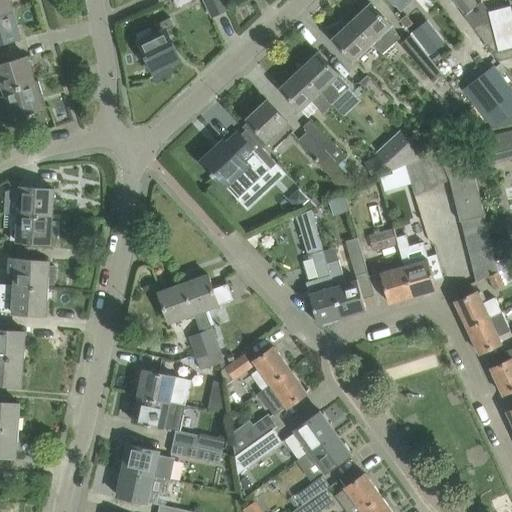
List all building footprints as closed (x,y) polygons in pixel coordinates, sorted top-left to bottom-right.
[(0,0),(0,15),(13,11),(9,0),(0,0)] [(203,0),(211,16),(227,8),(223,0),(203,0)] [(391,0),(396,5),(400,9),(410,0),(391,0)] [(498,62),(511,58),(511,11),(510,6),(488,11),(480,1),(478,3),(475,0),(452,0),(465,16),(498,62)] [(351,21),(372,43),(382,54),(401,37),(390,26),(391,25),(370,3),(351,21)] [(0,43),(21,37),(13,11),(0,15),(0,43)] [(407,21),(431,52),(438,47),(414,16),(407,21)] [(154,72),(179,59),(165,30),(174,26),(170,17),(150,27),(153,35),(139,42),(145,55),(144,56),(146,59),(147,59),(154,72)] [(351,21),(332,38),(353,61),(364,50),(366,53),(372,47),(370,45),(372,43),(351,21)] [(441,75),(427,57),(410,34),(399,43),(431,83),(441,75)] [(349,85),(318,52),(299,70),(320,92),(331,105),(341,96),(349,85)] [(0,92),(35,81),(27,56),(0,64),(0,92)] [(511,89),(494,66),(464,89),(493,127),(511,112),(511,89)] [(299,70),(280,88),(301,110),(311,100),(323,112),(331,105),(320,92),(299,70)] [(367,75),(359,82),(382,108),(390,100),(367,75)] [(38,81),(35,82),(3,91),(0,92),(0,105),(3,109),(8,125),(7,125),(7,126),(28,120),(25,113),(43,108),(39,97),(43,96),(38,81)] [(287,122),(267,100),(246,119),(248,121),(242,127),(261,147),(267,141),(274,148),(293,131),(286,123),(287,122)] [(306,131),(339,166),(347,157),(311,118),(302,126),(306,131)] [(392,168),(424,154),(402,130),(377,152),(392,168)] [(511,130),(481,138),(488,166),(511,159),(511,130)] [(297,139),(332,177),(331,178),(345,193),(358,187),(339,166),(306,131),(297,139)] [(270,169),(237,132),(226,143),(223,140),(201,160),(211,171),(210,172),(213,176),(215,175),(237,199),(270,169)] [(465,138),(438,151),(451,180),(455,199),(479,192),(465,138)] [(440,185),(451,180),(438,151),(427,156),(440,185)] [(427,156),(416,160),(429,190),(440,185),(427,156)] [(415,196),(429,190),(416,160),(405,165),(415,196)] [(19,201),(18,214),(52,216),(54,189),(20,187),(10,190),(9,200),(19,201)] [(292,194),(292,202),(302,213),(310,210),(316,207),(299,188),(292,194)] [(455,199),(461,220),(484,215),(479,192),(455,199)] [(50,243),(52,216),(18,214),(17,228),(11,228),(10,240),(50,243)] [(461,220),(464,233),(487,227),(484,215),(461,220)] [(464,233),(467,245),(490,239),(487,227),(464,233)] [(372,251),(397,244),(393,228),(368,235),(372,251)] [(313,268),(326,264),(318,236),(305,240),(313,268)] [(355,276),(367,273),(357,239),(345,242),(355,276)] [(467,245),(470,257),(493,251),(490,239),(467,245)] [(470,257),(473,269),(496,263),(496,260),(495,260),(493,251),(470,257)] [(14,272),(13,286),(48,288),(48,284),(54,284),(55,266),(49,266),(49,261),(9,259),(8,271),(14,272)] [(428,259),(404,266),(413,296),(437,289),(428,259)] [(341,317),(344,316),(366,310),(357,280),(345,283),(339,260),(326,264),(333,287),(341,317)] [(498,271),(487,276),(494,290),(511,281),(511,279),(503,260),(496,260),(496,263),(498,271)] [(487,276),(498,271),(496,263),(473,269),(476,281),(487,276)] [(389,303),(413,296),(404,266),(380,273),(389,303)] [(208,275),(183,283),(190,304),(193,314),(218,305),(208,275)] [(190,304),(183,283),(158,292),(169,322),(193,314),(190,304)] [(0,311),(46,315),(48,288),(13,286),(0,284),(0,311)] [(309,294),(310,297),(318,324),(341,317),(333,287),(309,294)] [(467,327),(489,317),(501,312),(494,297),(483,303),(477,291),(455,301),(467,327)] [(501,312),(489,317),(467,327),(479,353),(501,343),(499,337),(510,332),(501,312)] [(0,356),(23,358),(25,331),(0,329),(0,356)] [(189,337),(193,348),(216,340),(212,329),(189,337)] [(193,348),(197,359),(219,351),(216,340),(193,348)] [(257,393),(290,369),(273,346),(253,361),(259,370),(251,375),(262,390),(257,393)] [(508,360),(490,368),(503,394),(511,390),(511,348),(504,352),(508,360)] [(223,362),(219,351),(197,359),(201,370),(223,362)] [(244,354),(225,368),(235,381),(254,368),(244,354)] [(0,383),(21,385),(23,358),(0,356),(0,383)] [(225,368),(221,371),(224,389),(235,381),(225,368)] [(175,376),(143,369),(138,395),(170,402),(175,376)] [(307,393),(290,369),(257,393),(273,415),(286,406),(287,407),(307,393)] [(175,430),(173,442),(214,452),(217,441),(199,437),(200,435),(181,431),(186,405),(170,402),(138,395),(132,421),(175,430)] [(0,429),(18,430),(20,403),(0,401),(0,429)] [(293,430),(309,451),(335,432),(320,411),(293,430)] [(234,457),(237,455),(276,427),(278,426),(269,414),(254,425),(251,421),(231,435),(234,457)] [(284,437),(276,427),(237,455),(244,465),(284,437)] [(0,455),(15,457),(18,430),(0,429),(0,455)] [(335,432),(309,451),(295,462),(309,481),(323,471),(324,473),(351,454),(335,432)] [(223,453),(214,452),(173,442),(171,453),(221,464),(223,453)] [(122,470),(170,480),(175,458),(158,454),(159,451),(127,444),(122,470)] [(170,480),(122,470),(116,495),(157,504),(159,494),(167,496),(170,480)] [(359,511),(381,496),(365,473),(334,496),(345,511),(359,511)] [(296,509),(325,489),(329,486),(321,476),(289,499),(296,509)] [(319,511),(334,501),(325,489),(296,509),(292,511),(319,511)] [(392,511),(381,496),(359,511),(392,511)]
